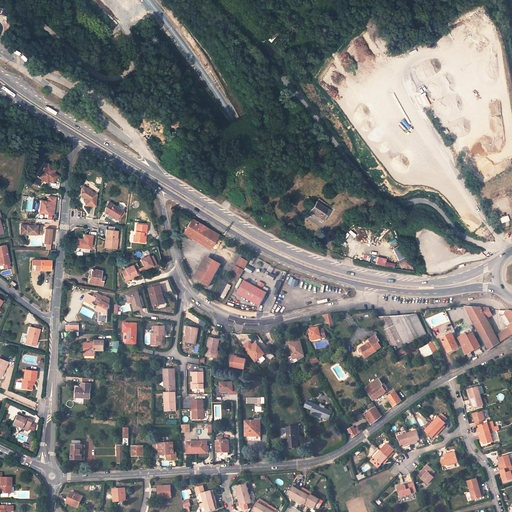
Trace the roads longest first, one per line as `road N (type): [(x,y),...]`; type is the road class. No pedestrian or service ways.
road 1 (residential): [(202,0),(290,86),(382,204),(394,209),(425,200),(463,236),(502,243),(509,252)]
road 2 (primary): [(500,261),(439,283),(345,272),(250,233),(156,175)]
road 3 (residential): [(220,470),(324,459),(448,376)]
road 4 (primary): [(157,187),(273,257),(372,288)]
road 5 (residential): [(156,175),(96,100),(0,49)]
road 6 (residential): [(186,289),(230,318),(261,321),(358,301),(372,288)]
road 7 (residential): [(55,321),(66,169),(77,137)]
road 8 (primary): [(156,175),(0,74)]
road 9 (residential): [(500,511),(487,465),(469,448),(448,376)]
road 10 (track): [(382,204),(347,207),(327,225),(294,207),(263,239)]
road 11 (primary): [(372,288),(501,291)]
